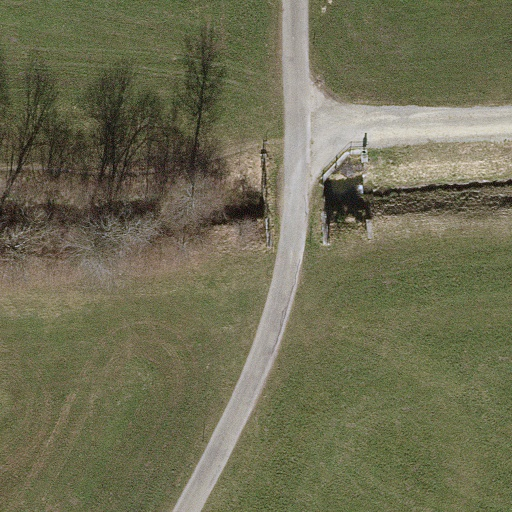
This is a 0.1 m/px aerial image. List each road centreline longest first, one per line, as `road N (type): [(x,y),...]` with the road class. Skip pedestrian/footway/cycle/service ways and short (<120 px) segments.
road 1 (track): [(190,511),(273,344),(298,258),(299,0)]
road 2 (track): [(511,126),(382,136),(304,156)]
